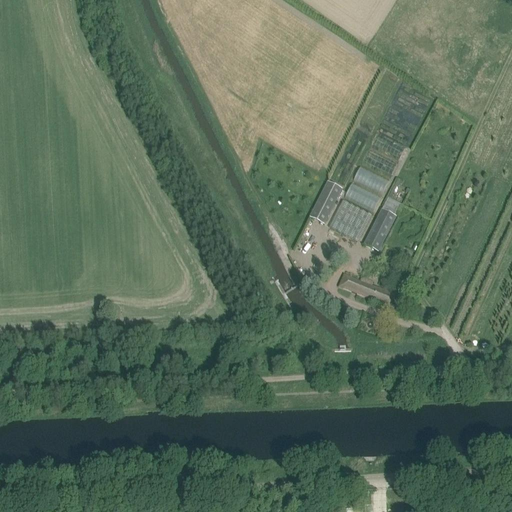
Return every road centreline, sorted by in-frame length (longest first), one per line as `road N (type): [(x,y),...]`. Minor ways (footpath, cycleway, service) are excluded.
road 1 (track): [(0,385),(463,365)]
road 2 (track): [(511,54),(416,274),(417,291),(463,365)]
